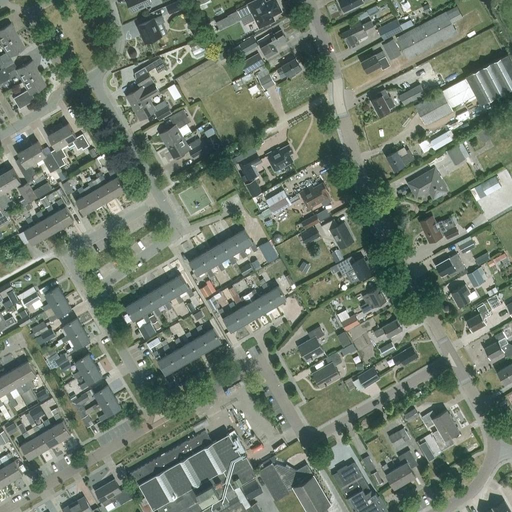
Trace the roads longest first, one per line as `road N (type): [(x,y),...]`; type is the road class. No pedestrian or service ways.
road 1 (unclassified): [(156,418),(260,364),(314,441),(454,359)]
road 2 (unclassified): [(454,359),(369,189),(337,95)]
road 3 (unclassified): [(0,509),(156,418)]
road 4 (unclassified): [(156,418),(89,298)]
road 5 (unclassified): [(160,195),(99,84)]
